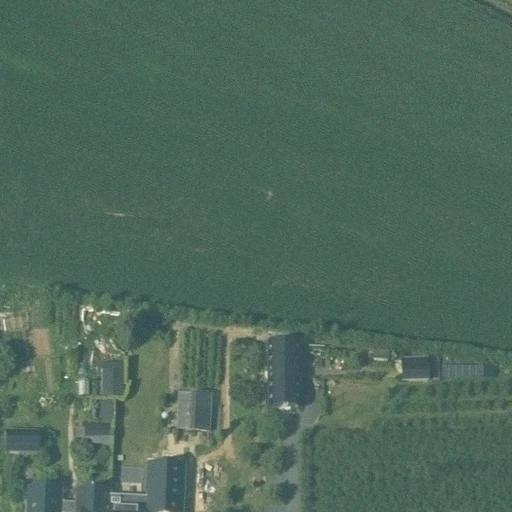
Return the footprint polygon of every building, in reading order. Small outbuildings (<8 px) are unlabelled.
[(278,330),(249,330),(249,396),(278,396),(278,330)] [(427,360),(402,361),(402,382),(427,381),(427,360)] [(104,397),(125,396),(124,366),(103,366),(104,397)] [(188,394),(188,396),(188,404),(177,404),(176,432),(188,433),(210,434),(211,395),(188,394)] [(73,425),(74,448),(114,447),(114,425),(95,426),(94,420),(78,420),(78,425),(73,425)] [(5,455),(39,456),(39,432),(5,432),(5,455)] [(109,508),(108,511),(164,511),(165,490),(147,489),(147,500),(138,500),(125,499),(121,501),(120,505),(119,509),(109,508)] [(108,511),(109,508),(109,498),(110,494),(77,493),(76,506),(60,505),(61,492),(28,490),(27,511),(108,511)]
